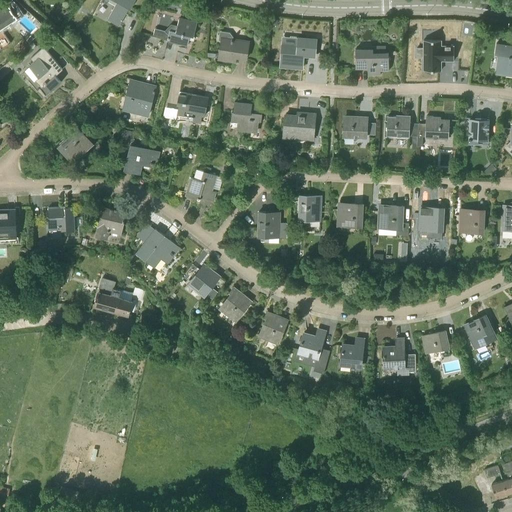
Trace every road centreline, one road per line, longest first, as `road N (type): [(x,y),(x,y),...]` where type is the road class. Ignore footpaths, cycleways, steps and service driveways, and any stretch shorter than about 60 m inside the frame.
road 1 (residential): [(511,93),(331,87),(134,62),(103,78),(21,154),(10,186)]
road 2 (unclassified): [(468,511),(322,422),(128,332),(78,320),(0,326)]
road 3 (residential): [(214,244),(280,177),(511,183)]
road 4 (residential): [(511,278),(427,312),(385,315),(297,300),(214,244)]
road 5 (tertiary): [(511,13),(251,0)]
road 6 (residential): [(214,244),(125,187),(10,186)]
